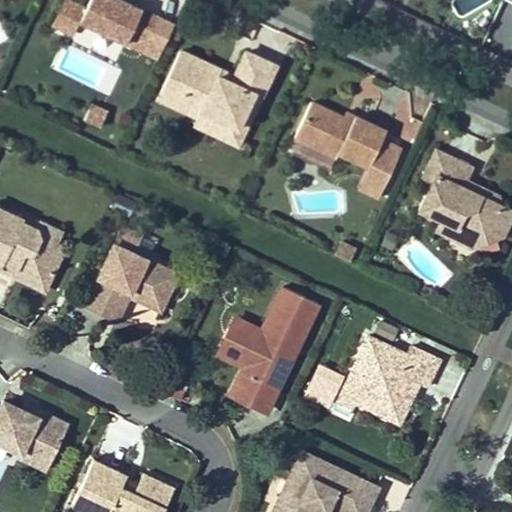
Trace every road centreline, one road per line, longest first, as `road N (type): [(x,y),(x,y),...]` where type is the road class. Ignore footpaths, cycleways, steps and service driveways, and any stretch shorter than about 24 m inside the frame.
road 1 (residential): [(315,0),(511,97),(511,374),(453,511)]
road 2 (residential): [(213,511),(228,471),(204,434),(0,340)]
